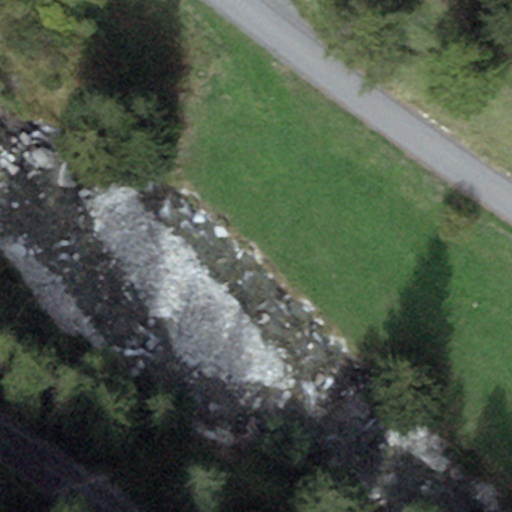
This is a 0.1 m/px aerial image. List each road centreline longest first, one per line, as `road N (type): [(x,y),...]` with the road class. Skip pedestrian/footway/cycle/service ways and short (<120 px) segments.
road 1 (unclassified): [(238,0),(511,202)]
road 2 (residential): [(0,439),(106,511)]
